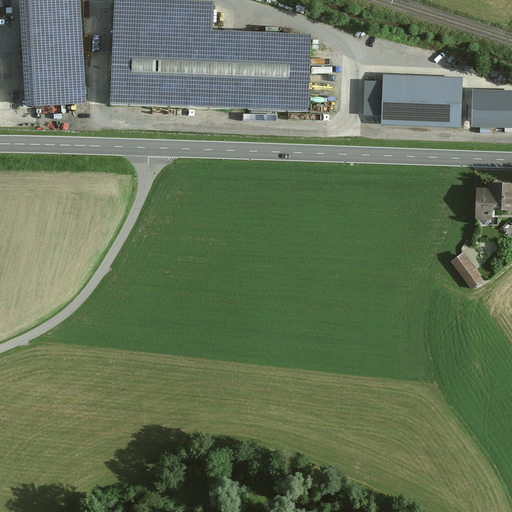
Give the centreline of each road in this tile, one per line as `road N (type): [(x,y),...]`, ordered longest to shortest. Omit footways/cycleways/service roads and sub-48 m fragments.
road 1 (primary): [(149,147),(511,160)]
road 2 (unclassified): [(149,147),(136,208),(88,289),(47,325),(0,349)]
road 3 (primary): [(0,144),(149,147)]
